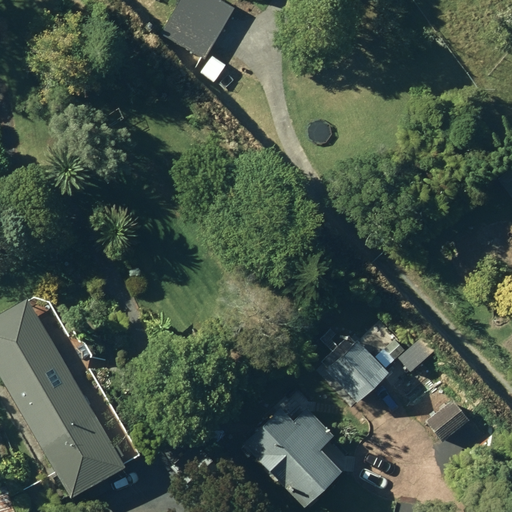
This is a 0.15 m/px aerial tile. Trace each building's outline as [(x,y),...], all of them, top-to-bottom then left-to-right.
[(182,0),(162,34),(205,60),(236,8),(221,0),(182,0)] [(511,165),(497,177),(511,196),(511,165)] [(328,369),(359,401),(389,372),(358,340),(328,369)] [(21,348),(0,359),(0,369),(73,494),(125,463),(68,366),(47,377),(40,367),(35,370),(21,348)] [(283,405),(248,440),(308,502),(344,466),(323,446),(337,432),(309,405),(296,418),(283,405)] [(172,466),(189,483),(211,461),(194,444),(172,466)]
